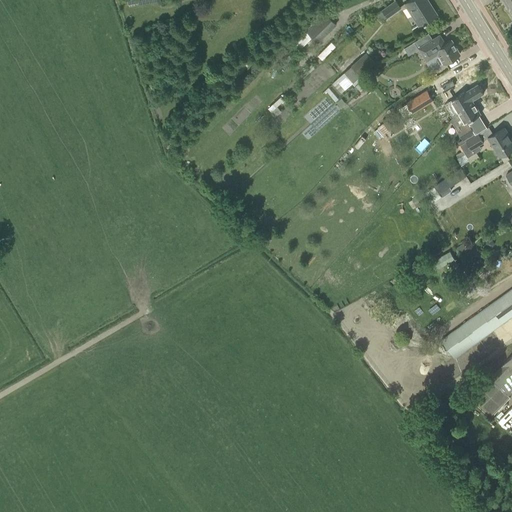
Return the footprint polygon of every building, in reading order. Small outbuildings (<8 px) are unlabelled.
[(395,0),(381,11),(386,17),(387,18),(400,8),(395,0)] [(409,0),(406,2),(420,24),(435,14),(425,0),(409,0)] [(509,10),(511,15),(511,0),(503,0),(505,3),(507,2),(511,9),(509,10)] [(305,32),(317,44),(336,24),(324,13),(305,32)] [(455,47),(450,39),(444,43),(439,35),(423,44),(419,38),(404,47),(408,55),(418,49),(423,57),(430,53),(433,57),(437,54),(443,64),(444,63),(445,65),(452,61),(451,59),(459,54),(458,52),(459,51),(456,46),(455,47)] [(321,59),(335,45),(330,41),(316,54),(321,59)] [(338,77),(338,78),(336,80),(345,89),(351,83),(354,87),(368,74),(366,71),(375,63),(365,52),(338,77)] [(451,100),(465,123),(480,114),(472,100),(483,93),(478,84),(466,91),(451,100)] [(407,102),(413,113),(434,100),(427,89),(407,102)] [(511,148),(511,140),(504,128),(488,138),(500,156),(511,148)] [(463,142),(460,144),(467,157),(474,153),(472,150),(484,143),(483,140),(479,133),(476,135),(463,142)] [(422,153),(430,143),(423,138),(415,147),(422,153)] [(461,168),(434,186),(440,194),(442,197),(451,191),(448,188),(466,176),(464,172),(461,168)] [(268,234),(261,235),(263,243),(269,242),(268,234)] [(463,242),(457,246),(461,251),(466,247),(463,242)] [(475,274),(480,281),(492,273),(487,265),(475,274)] [(461,279),(471,292),(481,284),(471,272),(461,279)] [(511,288),(440,340),(444,345),(438,349),(444,358),(450,354),(452,356),(511,312),(511,288)] [(490,377),(470,397),(491,416),(511,395),(509,393),(511,389),(511,355),(502,366),(491,378),(490,377)]
